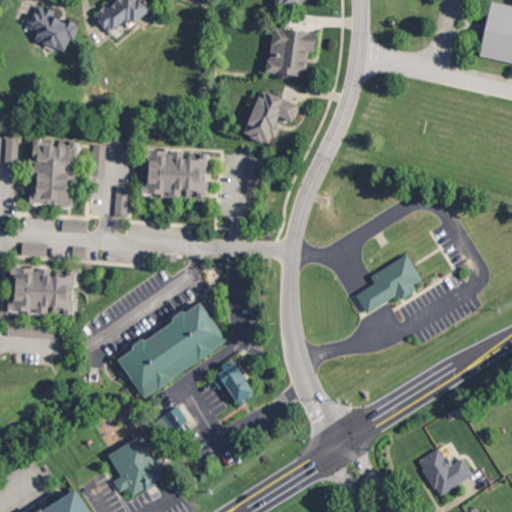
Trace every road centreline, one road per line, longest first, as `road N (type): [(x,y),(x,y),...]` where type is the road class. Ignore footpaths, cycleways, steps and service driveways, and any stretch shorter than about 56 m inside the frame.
road 1 (residential): [(345,441),(305,349),(296,267),(311,197),(359,80),(364,0)]
road 2 (primary): [(232,511),(511,337)]
road 3 (residential): [(298,250),(1,233)]
road 4 (residential): [(330,451),(367,511),(366,455),(355,435)]
